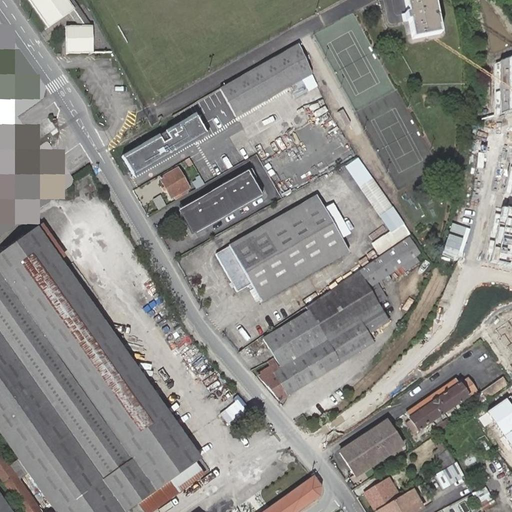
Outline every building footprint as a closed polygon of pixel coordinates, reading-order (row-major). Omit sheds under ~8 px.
[(29,0),(48,27),(69,12),(73,9),(66,0),(29,0)] [(66,0),(73,9),(69,12),(80,27),(91,27),(72,0),(66,0)] [(403,17),(433,8),(431,0),(403,0),(406,16),(402,16),(403,17)] [(438,38),(433,8),(403,17),(404,24),(407,23),(410,43),(438,38)] [(93,52),(91,27),(80,27),(65,28),(66,54),(93,52)] [(309,74),(295,47),(220,90),(235,117),(309,74)] [(511,110),(511,58),(494,64),(495,117),(511,110)] [(343,109),(337,112),(345,129),(351,125),(343,109)] [(191,126),(200,123),(198,115),(188,118),(191,126)] [(178,126),(126,155),(136,173),(188,144),(178,126)] [(27,140),(20,144),(31,160),(38,155),(27,140)] [(254,156),(202,186),(206,193),(258,164),(254,156)] [(345,166),(378,217),(392,208),(359,157),(345,166)] [(186,190),(189,188),(178,170),(160,179),(171,199),(179,194),(180,196),(188,192),(186,190)] [(182,214),(195,236),(264,195),(252,174),(182,214)] [(347,256),(316,199),(227,248),(227,249),(214,257),(234,295),(248,288),(257,305),(347,256)] [(511,211),(495,208),(484,263),(511,268),(511,211)] [(35,228),(0,253),(0,511),(125,511),(137,503),(196,462),(200,459),(35,228)] [(412,258),(420,253),(408,238),(282,325),(284,328),(280,331),(265,340),(283,368),(281,370),(273,358),(268,362),(271,367),(257,376),(280,401),(371,343),(365,334),(385,320),(374,303),(382,299),(373,283),(398,267),(401,272),(415,263),(412,258)] [(511,319),(493,332),(511,358),(511,319)] [(507,384),(503,377),(481,392),(485,399),(507,384)] [(458,384),(456,380),(406,412),(417,429),(475,391),(467,379),(458,384)] [(511,408),(506,399),(479,418),(485,427),(492,422),(511,449),(511,408)] [(437,434),(439,432),(450,425),(447,420),(433,429),(437,434)] [(402,445),(386,422),(340,453),(355,477),(402,445)] [(434,448),(443,467),(453,463),(444,443),(434,448)] [(196,462),(137,503),(143,511),(152,511),(205,474),(196,462)] [(456,463),(441,471),(449,485),(464,478),(456,463)] [(511,470),(498,476),(503,489),(511,486),(511,470)] [(319,487),(312,477),(309,479),(263,511),(295,511),(318,495),(319,487)] [(393,501),(400,497),(388,479),(365,493),(376,511),(386,505),(393,501)] [(480,506),(492,499),(487,488),(474,494),(480,506)] [(386,505),(376,511),(415,511),(420,510),(410,491),(400,497),(393,501),(386,505)]
